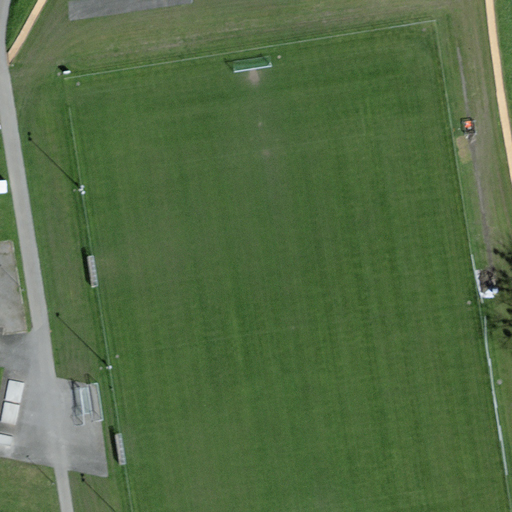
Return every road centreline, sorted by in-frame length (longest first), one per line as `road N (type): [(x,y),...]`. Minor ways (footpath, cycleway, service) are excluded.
road 1 (motorway): [(335,0),(416,511)]
road 2 (motorway): [(483,511),(403,0)]
